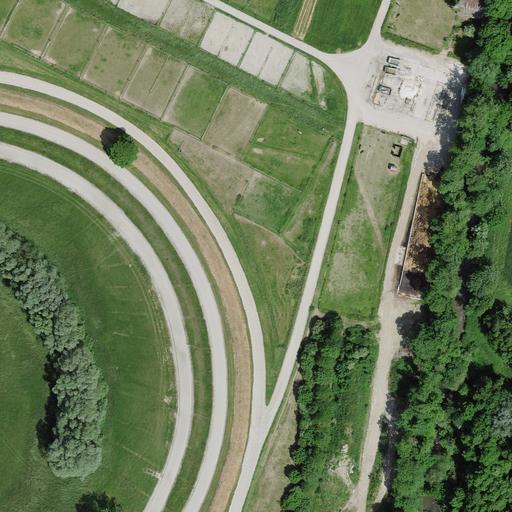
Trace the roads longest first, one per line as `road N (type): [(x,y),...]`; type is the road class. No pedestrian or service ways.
road 1 (track): [(0,78),(57,92),(131,129),(208,216),(243,285),(257,341),(254,450)]
road 2 (track): [(362,76),(303,312),(233,511)]
